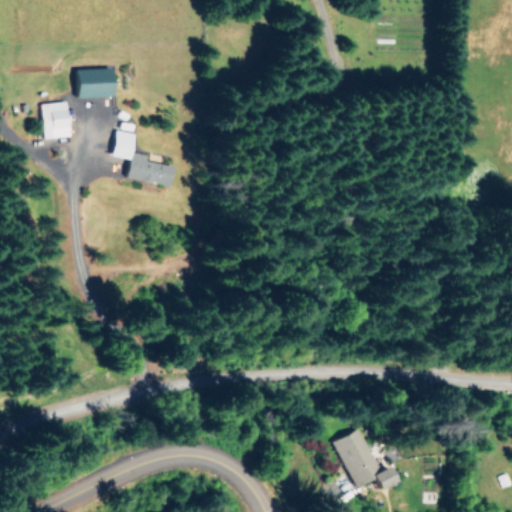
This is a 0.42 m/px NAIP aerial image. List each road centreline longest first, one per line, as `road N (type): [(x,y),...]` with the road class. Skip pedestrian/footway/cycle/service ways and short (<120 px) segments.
road 1 (residential): [(0,426),(87,390),(370,372),(511,381)]
road 2 (residential): [(265,511),(227,464),(168,454),(29,511)]
